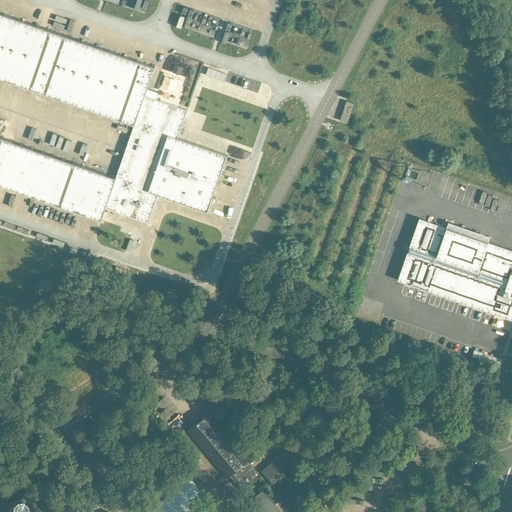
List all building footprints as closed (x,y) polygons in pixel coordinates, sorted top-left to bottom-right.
[(106,208),(148,223),(157,198),(150,196),(152,192),(158,195),(208,212),(227,155),(178,138),(172,136),(172,133),(179,135),(188,110),(187,110),(178,106),(145,95),(146,91),(147,88),(155,66),(0,12),(0,77),(134,124),(115,177),(0,136),(0,184),(101,220),(106,208)] [(206,75),(224,82),(227,74),(208,67),(206,75)] [(340,121),(347,123),(354,104),(347,101),(340,121)] [(398,280),(511,319),(511,250),(419,218),(398,280)] [(126,249),(130,250),(134,239),(130,237),(126,249)] [(30,364),(74,320),(64,310),(15,360),(25,370),(47,392),(49,390),(51,392),(55,389),(53,387),(30,364)] [(97,342),(81,326),(75,333),(91,349),(97,342)] [(472,357),(500,367),(503,359),(474,350),(472,357)] [(236,483),(251,501),(256,496),(254,493),(251,495),(244,485),(258,473),(248,461),(254,456),(214,408),(187,431),(227,478),(230,476),(236,483)] [(251,501),(248,503),(255,511),(331,511),(325,504),(316,511),(290,511),(286,507),(311,485),(297,468),(272,489),(277,495),(274,497),(268,490),(280,480),(278,477),(307,454),(297,442),(262,471),(272,483),(263,490),(271,500),(270,501),(262,491),(256,496),(251,501)] [(342,483),(347,489),(358,480),(353,474),(342,483)] [(190,511),(207,498),(197,486),(191,478),(150,511),(190,511)] [(132,494),(136,498),(144,491),(140,487),(132,494)] [(136,498),(139,502),(147,495),(144,491),(136,498)] [(107,500),(103,496),(102,494),(95,499),(96,500),(92,503),(96,508),(100,504),(100,505),(107,500)] [(147,495),(139,502),(143,506),(151,500),(147,495)]
